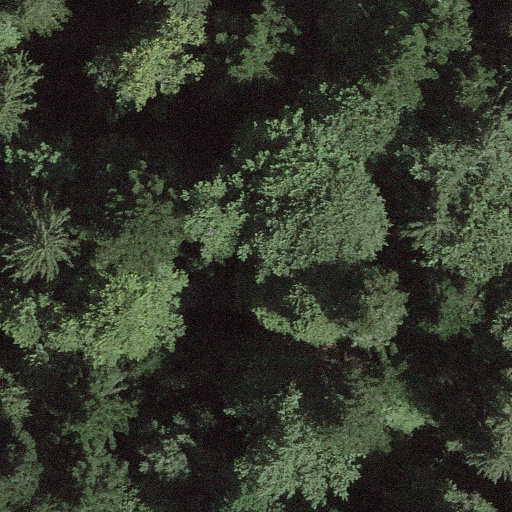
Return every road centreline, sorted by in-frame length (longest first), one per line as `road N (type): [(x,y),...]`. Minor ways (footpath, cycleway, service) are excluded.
road 1 (track): [(0,311),(137,291),(196,300),(410,374),(511,429)]
road 2 (track): [(234,511),(420,468),(511,434)]
